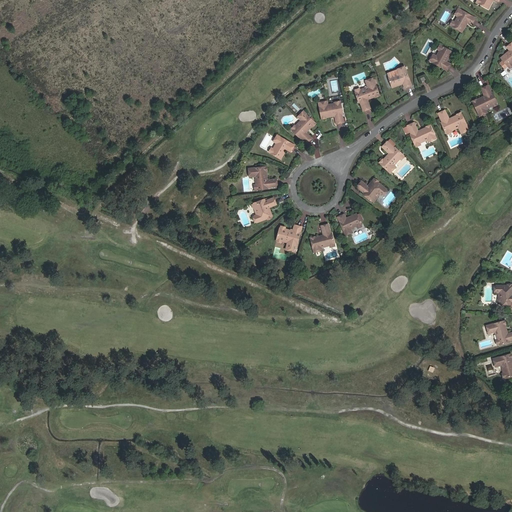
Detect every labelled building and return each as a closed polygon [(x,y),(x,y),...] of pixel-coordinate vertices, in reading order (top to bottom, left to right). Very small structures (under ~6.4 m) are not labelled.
[(480,0),(478,5),(488,10),(492,2),(490,1),(490,0),(495,0),(497,1),(497,0),(480,0)] [(461,33),(465,25),(463,25),(464,24),(465,22),(466,23),(471,26),(475,19),(458,10),(455,15),(455,16),(457,17),(454,23),(451,27),(461,33)] [(511,42),(505,46),(509,51),(510,53),(508,54),(506,52),(499,58),(505,66),(510,63),(511,61),(511,42)] [(449,65),(446,63),(443,61),(444,59),(447,60),(451,53),(441,47),(439,52),(436,57),(432,55),(432,56),(430,61),(429,62),(446,71),(449,65)] [(402,82),(403,84),(405,89),(411,86),(405,68),(404,69),(399,70),(398,70),(399,74),(393,76),(389,77),(392,88),(399,86),(400,84),(400,83),(402,82)] [(371,96),(372,99),(375,98),(375,99),(379,98),(379,97),(380,96),(374,80),(366,83),(369,90),(366,91),(365,90),(360,91),(358,90),(356,91),(356,92),(356,93),(355,93),(359,104),(360,103),(363,112),(370,109),(367,101),(369,98),(368,97),(371,96)] [(484,96),(483,97),(488,108),(492,106),(493,107),(495,106),(495,104),(497,103),(492,92),(490,93),(487,86),(481,89),(484,96)] [(483,97),(479,98),(484,109),(488,108),(483,97)] [(484,109),(479,98),(477,100),(475,100),(472,101),(472,102),(479,115),(486,112),(484,109)] [(330,105),(332,117),(335,116),(336,125),(343,123),(342,115),(343,115),(341,103),(340,103),(339,102),(336,103),(335,104),(330,105)] [(324,118),(329,118),(327,106),(327,103),(326,103),(319,104),(318,104),(321,120),(324,119),(324,118)] [(441,123),(445,132),(449,131),(455,128),(454,126),(457,125),(459,130),(460,129),(465,126),(466,126),(460,113),(457,115),(454,116),(455,119),(452,121),(452,119),(448,119),(444,110),(438,113),(442,122),(441,123)] [(299,119),(301,121),(309,129),(312,126),(313,126),(315,124),(315,123),(304,113),(303,112),(299,116),(300,118),(299,119)] [(301,121),(299,123),(307,131),(309,129),(301,121)] [(307,131),(299,123),(296,126),(293,126),(292,128),(292,130),(292,131),(300,139),(301,138),(307,144),(312,139),(305,133),(307,131)] [(422,133),(418,131),(414,123),(407,126),(411,134),(410,135),(414,145),(418,143),(424,140),(424,139),(426,138),(428,142),(430,141),(434,139),(435,139),(429,125),(426,127),(422,129),(424,132),(422,133)] [(278,145),(275,150),(273,154),(282,160),(286,152),(285,151),(286,149),(288,150),(292,152),(295,147),(288,143),(288,141),(279,136),(278,138),(276,142),(275,143),(278,145)] [(395,162),(398,159),(401,155),(394,148),(393,149),(386,143),(382,148),(388,154),(388,157),(389,158),(387,160),(385,158),(382,161),(381,160),(379,163),(389,173),(390,172),(394,168),(394,167),(391,164),(393,161),(395,162)] [(256,179),(257,185),(257,191),(270,189),(270,187),(279,187),(277,180),(269,181),(264,177),(264,176),(268,176),(267,168),(252,169),(253,177),(258,176),(259,179),(256,179)] [(373,202),(376,200),(374,198),(378,193),(380,194),(381,195),(382,194),(385,191),(386,190),(377,183),(374,180),(373,180),(371,183),(374,186),(372,188),(370,186),(369,188),(361,182),(356,188),(363,194),(362,195),(371,203),(373,202)] [(268,219),(271,218),(272,217),(270,213),(267,215),(266,211),(267,211),(268,209),(267,209),(276,206),(274,199),(264,202),(264,200),(253,203),(252,206),(253,210),(256,209),(257,214),(258,215),(255,216),(254,216),(255,218),(254,218),(256,223),(257,222),(257,223),(268,219)] [(347,222),(346,219),(344,215),(337,218),(344,236),(346,235),(351,233),(350,229),(356,227),(360,225),(356,214),(348,218),(349,221),(347,222)] [(329,245),(334,244),(332,234),(330,234),(328,225),(321,227),(323,236),(321,236),(322,239),(319,240),(318,237),(314,238),(313,237),(311,238),(310,239),(313,253),(315,252),(320,251),(321,250),(320,246),(323,245),(323,247),(329,245)] [(287,249),(294,251),(295,251),(301,228),(294,226),(293,231),(291,230),(290,233),(288,232),(288,231),(284,230),(284,229),(283,228),(282,227),(280,229),(279,228),(276,239),(281,241),(287,242),(286,249),(287,249)] [(495,286),(495,287),(494,287),(494,292),(495,292),(495,293),(499,293),(499,299),(498,299),(497,300),(497,303),(498,304),(499,304),(499,305),(510,305),(510,308),(511,307),(511,295),(510,296),(510,294),(509,293),(508,293),(508,290),(510,290),(511,290),(511,286),(511,285),(507,285),(507,286),(495,286)] [(502,330),(505,329),(505,326),(507,326),(507,324),(506,323),(505,322),(503,323),(503,322),(487,326),(488,334),(497,332),(498,335),(496,335),(498,341),(497,341),(496,342),(496,344),(497,345),(498,345),(499,345),(510,342),(509,341),(511,340),(511,332),(507,334),(505,332),(503,333),(502,330)] [(510,363),(511,362),(511,355),(510,355),(494,359),(496,367),(504,365),(505,367),(503,368),(505,374),(504,374),(503,376),(504,378),(506,378),(511,376),(511,365),(510,366),(510,363)]
